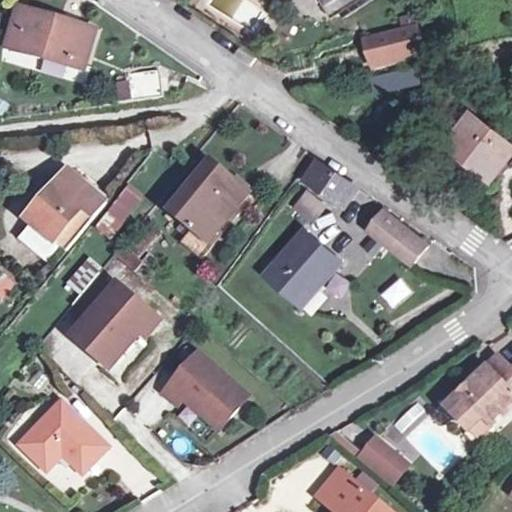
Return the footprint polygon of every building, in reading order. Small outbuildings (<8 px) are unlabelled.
[(358,0),(332,0),(341,12),(358,0)] [(83,72),(94,33),(18,11),(7,49),(83,72)] [(411,64),(434,59),(427,38),(369,52),(374,75),(411,64)] [(290,74),(298,63),(285,53),(277,65),(290,74)] [(175,84),(172,64),(142,67),(143,89),(175,84)] [(424,80),(415,67),(378,89),(387,103),(424,80)] [(490,176),(511,146),(511,144),(475,116),(449,147),(490,176)] [(205,241),(247,188),(213,158),(168,210),(205,241)] [(341,207),(358,185),(322,158),(305,180),(341,207)] [(63,250),(100,203),(63,171),(25,220),(63,250)] [(307,188),(293,206),(316,225),(331,208),(307,188)] [(110,233),(132,205),(120,195),(98,223),(110,233)] [(413,264),(428,245),(384,213),(370,232),(413,264)] [(133,271),(156,237),(141,226),(118,261),(133,271)] [(309,306),(342,265),(307,235),(273,274),(309,306)] [(83,289),(101,268),(89,257),(71,278),(83,289)] [(400,278),(381,293),(393,308),(413,293),(400,278)] [(120,281),(75,332),(111,364),(142,329),(148,333),(162,317),(120,281)] [(169,388),(181,399),(186,394),(222,426),(251,393),(202,350),(169,388)] [(498,358),(448,406),(471,429),(483,418),(491,426),(511,405),(511,372),(508,369),(498,358)] [(65,399),(23,441),(39,458),(54,454),(58,458),(65,451),(84,470),(111,444),(65,399)] [(491,426),(483,418),(471,429),(479,438),(491,426)] [(336,437),(331,440),(357,460),(361,455),(336,437)] [(392,464),(398,457),(376,440),(370,448),(392,464)] [(370,448),(359,462),(392,488),(409,466),(398,457),(392,464),(370,448)] [(54,454),(39,458),(48,467),(58,458),(54,454)] [(389,511),(342,473),(322,498),(337,510),(339,511),(389,511)]
